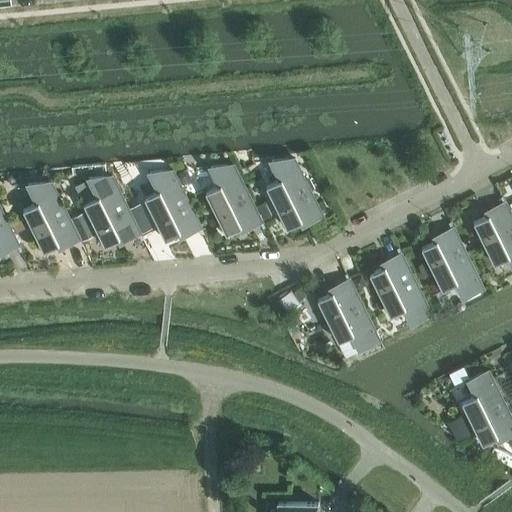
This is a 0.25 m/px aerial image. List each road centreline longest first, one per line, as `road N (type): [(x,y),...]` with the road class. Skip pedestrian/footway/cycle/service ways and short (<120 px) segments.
road 1 (residential): [(0,292),(296,264),(481,172)]
road 2 (unclassified): [(0,359),(159,367),(265,390),(330,417),(450,511)]
road 3 (residential): [(481,172),(398,0)]
